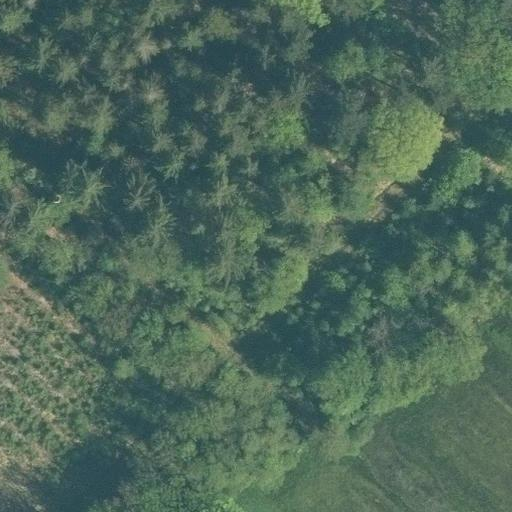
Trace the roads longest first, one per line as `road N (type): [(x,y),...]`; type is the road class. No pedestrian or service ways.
road 1 (track): [(77,511),(502,99)]
road 2 (track): [(416,0),(511,85)]
